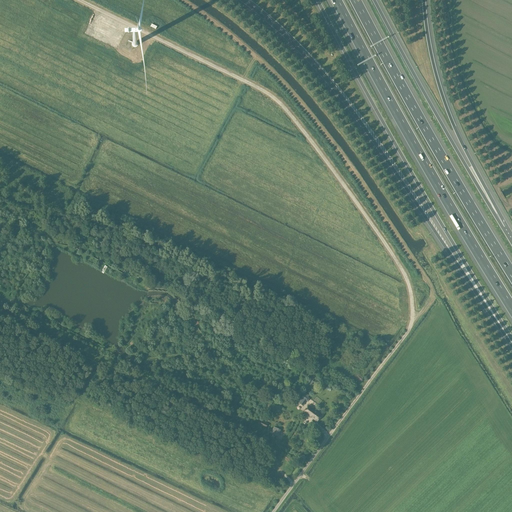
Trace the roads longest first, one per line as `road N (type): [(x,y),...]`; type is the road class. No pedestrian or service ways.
road 1 (motorway): [(244,0),(331,84),(511,346)]
road 2 (track): [(409,329),(429,302),(430,286),(385,220),(296,96),(182,0)]
road 3 (motorway): [(317,0),(511,338)]
road 4 (motorway): [(337,0),(511,307)]
road 5 (motorway): [(511,274),(356,0)]
road 6 (motorway): [(504,226),(374,0)]
road 7 (motorway): [(504,226),(441,94),(424,0)]
road 8 (track): [(331,432),(409,329)]
